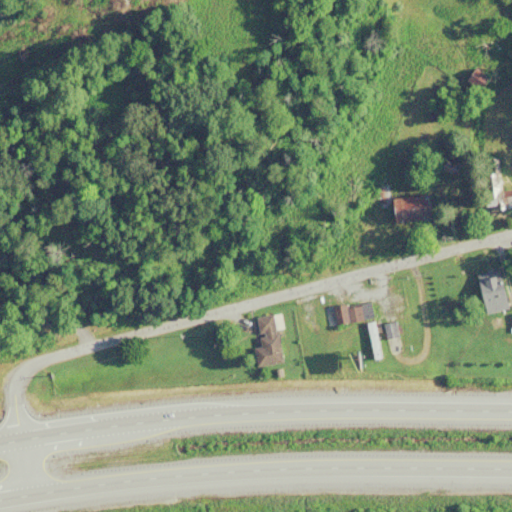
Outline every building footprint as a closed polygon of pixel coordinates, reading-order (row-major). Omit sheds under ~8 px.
[(492,175),(482,175),(481,198),(491,198),(492,175)] [(383,224),(422,219),(418,194),(380,199),(383,224)] [(368,319),(366,304),(341,307),(343,323),(368,319)] [(247,348),(250,366),(276,362),(271,330),(278,329),(276,313),(250,317),(254,347),(247,348)] [(360,323),(365,360),(376,359),(371,321),(360,323)] [(379,339),(392,337),(390,322),(376,324),(379,339)]
